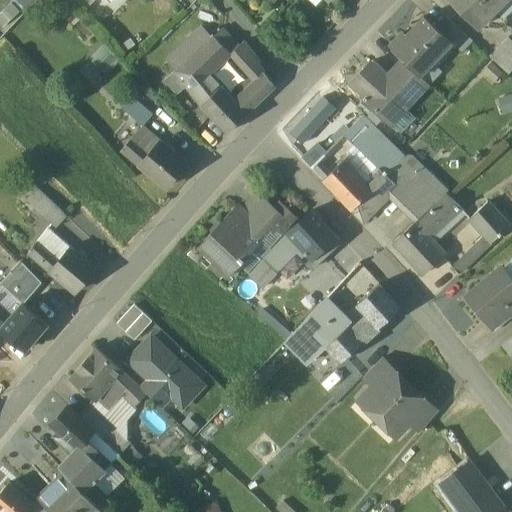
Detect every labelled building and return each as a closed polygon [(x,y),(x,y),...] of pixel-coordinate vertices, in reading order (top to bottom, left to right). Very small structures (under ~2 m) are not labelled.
[(495,11),(484,0),(449,0),(477,28),(495,11)] [(484,0),(495,11),(505,0),(484,0)] [(11,4),(0,15),(0,25),(3,29),(19,12),(11,4)] [(441,31),(425,16),(408,34),(404,31),(390,45),(404,58),(402,60),(420,76),(421,74),(417,70),(427,59),(431,64),(451,43),(452,42),(441,31)] [(473,41),(451,20),(441,31),(452,42),(451,43),(461,52),(473,41)] [(232,37),(222,27),(214,35),(224,44),(232,37)] [(203,44),(210,37),(201,28),(167,61),(175,70),(203,44)] [(210,37),(203,44),(213,55),(224,44),(214,35),(213,34),(210,37)] [(232,37),(224,44),(230,51),(232,52),(240,45),(232,37)] [(511,40),(508,37),(499,47),(511,59),(511,40)] [(259,61),(244,41),(240,45),(232,52),(233,54),(231,55),(247,72),(256,64),(259,61)] [(203,44),(175,70),(177,73),(188,87),(191,91),(231,55),(233,54),(232,52),(230,51),(224,44),(213,55),(203,44)] [(117,60),(104,47),(91,60),(104,73),(117,60)] [(511,70),(511,59),(499,47),(489,56),(508,74),(511,70)] [(388,75),(381,83),(365,68),(351,83),(367,98),(366,99),(375,108),(374,108),(390,123),(428,83),(420,76),(402,60),(388,75)] [(388,75),(372,61),(365,68),(381,83),(388,75)] [(234,98),(210,74),(191,91),(201,104),(228,132),(274,87),(256,64),(247,72),(254,79),(234,98)] [(169,81),(180,95),(188,87),(177,73),(169,81)] [(511,110),(511,92),(499,95),(503,113),(511,110)] [(154,114),(132,95),(121,107),(143,126),(144,124),(145,125),(154,114)] [(314,95),(282,129),(297,144),(298,145),(309,134),(330,111),(314,95)] [(373,127),(362,116),(344,134),(372,162),(389,146),(372,129),(373,127)] [(145,125),(144,124),(143,126),(133,138),(150,153),(162,139),(145,125)] [(309,134),(298,145),(297,144),(293,148),(305,159),(319,144),(309,134)] [(150,153),(133,138),(122,150),(140,165),(150,153)] [(140,165),(165,187),(188,162),(162,139),(150,153),(140,165)] [(319,144),(305,159),(311,167),(327,151),(319,144)] [(389,146),(372,162),(383,172),(386,176),(403,159),(389,146)] [(327,151),(311,167),(324,180),(344,160),(331,147),(327,151)] [(441,196),(403,159),(386,176),(394,184),(389,190),(417,219),(441,196)] [(344,160),(324,180),(352,210),(366,195),(371,190),(368,186),(344,160)] [(383,172),(368,186),(371,190),(366,195),(374,203),(394,184),(386,176),(383,172)] [(67,214),(37,187),(26,199),(56,226),(67,214)] [(258,191),(242,209),(259,225),(276,208),(275,208),(258,191)] [(446,194),(415,223),(428,237),(459,208),(446,194)] [(374,203),(366,195),(352,210),(364,223),(379,208),(374,203)] [(298,218),(281,202),(275,208),(276,208),(259,225),(268,234),(251,252),(260,260),(298,218)] [(508,225),(487,202),(468,218),(483,234),(476,240),(484,248),(508,225)] [(237,205),(199,246),(230,275),(251,252),(268,234),(259,225),(242,209),(237,205)] [(311,210),(288,231),(312,257),(335,236),(311,210)] [(415,223),(393,243),(421,272),(442,252),(428,237),(415,223)] [(65,240),(49,226),(38,239),(59,258),(71,245),(65,240)] [(281,252),(271,262),(280,270),(297,254),(301,259),(306,255),(310,259),(306,264),(312,270),(340,243),(335,236),(312,257),(288,231),(275,246),(281,252)] [(59,258),(38,239),(28,250),(50,268),(59,258)] [(476,240),(450,265),(457,273),(484,248),(476,240)] [(96,266),(72,244),(71,245),(59,258),(50,268),(75,290),(96,266)] [(275,246),(265,255),(266,256),(271,262),(281,252),(275,246)] [(266,256),(249,273),(272,297),(289,280),(271,262),(266,256)] [(0,259),(0,283),(1,283),(10,272),(11,271),(0,259)] [(41,283),(20,261),(11,271),(10,272),(33,292),(41,283)] [(220,272),(211,263),(207,268),(216,277),(220,272)] [(511,279),(502,267),(467,296),(486,320),(487,319),(504,305),(505,307),(510,303),(508,301),(511,298),(511,279)] [(33,292),(10,272),(1,283),(23,302),(24,302),(33,292)] [(373,277),(363,286),(369,293),(379,284),(373,277)] [(23,302),(1,283),(0,283),(0,303),(12,314),(23,302)] [(369,293),(357,304),(368,316),(377,326),(380,326),(401,307),(379,284),(369,293)] [(326,297),(304,321),(326,345),(349,323),(350,324),(351,323),(332,303),(326,297)] [(510,303),(505,307),(504,305),(487,319),(496,329),(511,316),(511,298),(508,301),(510,303)] [(1,326),(1,327),(5,331),(26,349),(48,323),(24,302),(23,302),(12,314),(1,326)] [(12,314),(0,303),(0,325),(1,326),(12,314)] [(153,322),(134,305),(118,323),(137,339),(153,322)] [(368,316),(357,325),(368,337),(380,326),(377,326),(368,316)] [(304,321),(287,340),(309,363),(327,346),(326,345),(304,321)] [(349,323),(326,345),(327,346),(337,357),(341,362),(368,337),(357,325),(354,328),(350,324),(349,323)] [(511,336),(503,343),(511,354),(511,336)] [(191,374),(152,339),(131,362),(150,379),(142,388),(162,405),(191,374)] [(327,346),(309,363),(319,374),(335,360),(337,357),(327,346)] [(121,370),(97,348),(71,377),(94,398),(96,396),(96,397),(114,378),(121,370)] [(383,356),(363,377),(373,385),(392,365),(383,356)] [(373,385),(360,399),(397,436),(410,422),(430,402),(428,401),(426,403),(391,367),(392,366),(392,365),(373,385)] [(132,381),(121,370),(114,378),(125,388),(132,381)] [(145,393),(132,381),(125,388),(121,392),(134,404),(145,393)] [(430,402),(410,422),(420,432),(438,410),(430,402)] [(109,421),(91,403),(79,416),(95,431),(97,433),(109,421)] [(79,416),(69,406),(52,424),(63,434),(59,439),(74,453),(70,457),(93,481),(106,469),(91,455),(97,448),(87,439),(95,431),(79,416)] [(188,419),(182,425),(191,432),(196,426),(188,419)] [(124,456),(135,466),(144,456),(132,447),(124,456)] [(93,481),(70,457),(60,467),(83,491),(93,481)] [(494,511),(503,506),(469,461),(434,487),(452,511),(454,511),(459,508),(462,511),(494,511)] [(64,472),(39,498),(52,511),(78,511),(91,500),(64,472)] [(33,502),(9,481),(0,491),(0,511),(1,511),(25,511),(34,503),(33,502)] [(50,511),(37,497),(33,502),(34,503),(25,511),(50,511)] [(296,511),(284,500),(277,507),(281,511),(296,511)] [(196,511),(219,511),(216,503),(196,511)]
